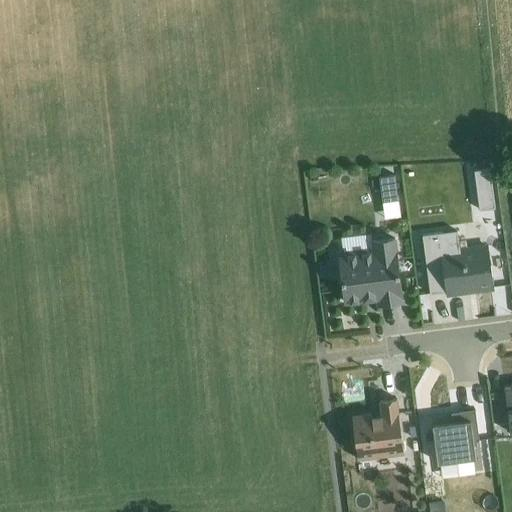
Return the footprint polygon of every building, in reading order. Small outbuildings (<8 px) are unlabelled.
[(490,168),(474,170),(480,210),(496,208),(490,168)] [(395,175),(379,178),(383,203),(399,200),(395,175)] [(458,230),(423,233),(430,294),(446,292),(446,296),(469,294),(494,290),(494,287),(488,244),(460,248),(458,230)] [(344,258),(339,258),(345,303),(377,298),(378,305),(403,302),(394,238),(372,241),(371,233),(342,238),(344,253),(343,253),(344,258)] [(371,414),(352,417),(357,460),(404,454),(397,399),(379,401),(381,416),(372,417),(371,414)] [(460,421),(453,422),(433,425),(437,463),(476,458),(474,441),(479,441),(475,410),(459,412),(460,421)] [(460,421),(459,412),(452,413),(453,422),(460,421)] [(504,502),(511,501),(511,491),(503,493),(504,502)] [(445,511),(444,500),(428,502),(429,511),(445,511)]
